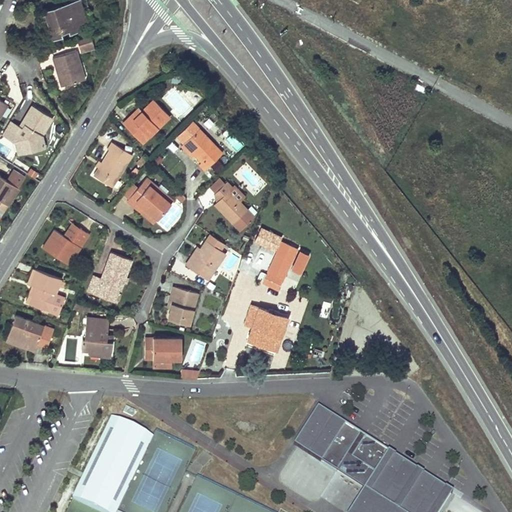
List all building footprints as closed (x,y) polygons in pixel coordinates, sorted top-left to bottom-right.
[(79,0),(73,0),(42,10),(51,38),(61,36),(60,32),(67,30),(68,33),(78,31),(78,26),(87,23),(79,0)] [(91,38),(77,42),(80,50),(94,45),(91,38)] [(60,71),(65,85),(84,79),(75,51),(51,58),(56,73),(60,71)] [(56,73),(60,86),(65,85),(60,71),(56,73)] [(146,135),(167,115),(151,98),(139,110),(132,117),(128,114),(121,121),(136,137),(142,130),(146,135)] [(53,118),(33,106),(19,126),(10,121),(0,135),(11,141),(17,140),(17,143),(22,144),(24,153),(44,149),(41,135),(53,118)] [(132,117),(139,110),(136,107),(128,114),(132,117)] [(220,151),(197,127),(182,142),(192,153),(199,160),(197,162),(203,168),(220,151)] [(140,141),(146,135),(142,130),(136,137),(140,141)] [(17,140),(11,141),(13,150),(19,154),(24,153),(22,144),(17,143),(17,140)] [(96,166),(92,174),(110,185),(130,152),(109,140),(105,147),(107,149),(100,160),(96,166)] [(192,153),(182,142),(179,144),(189,155),(192,153)] [(156,185),(144,175),(135,186),(127,196),(125,198),(134,206),(138,201),(157,216),(169,201),(160,194),(166,188),(158,182),(156,185)] [(18,188),(0,176),(0,200),(7,205),(18,188)] [(212,203),(237,228),(246,219),(247,216),(241,210),(245,207),(237,199),(243,193),(233,182),(230,186),(224,179),(213,190),(219,196),(215,200),(212,203)] [(129,181),(121,191),(127,196),(135,186),(129,181)] [(157,216),(138,201),(134,206),(152,221),(157,216)] [(246,219),(252,214),(245,207),(241,210),(247,216),(246,219)] [(69,239),(77,226),(69,221),(60,233),(69,239)] [(60,233),(53,228),(41,246),(68,263),(87,232),(77,226),(69,239),(60,233)] [(206,277),(223,251),(204,238),(198,246),(191,258),(188,255),(183,263),(206,277)] [(277,290),(298,248),(281,240),(260,282),(277,290)] [(191,258),(198,246),(195,244),(188,255),(191,258)] [(123,274),(130,257),(109,250),(99,276),(92,274),(86,290),(94,292),(95,289),(116,297),(117,297),(120,290),(117,289),(121,280),(123,274)] [(28,302),(47,309),(57,312),(63,295),(54,291),(59,277),(34,267),(28,282),(32,284),(35,285),(31,294),(28,302)] [(186,322),(195,291),(172,284),(169,294),(172,294),(169,306),(166,316),(186,322)] [(116,297),(95,289),(94,292),(115,300),(116,297)] [(251,305),(244,324),(251,326),(249,333),(252,334),(251,337),(277,347),(287,317),(251,305)] [(46,343),(52,327),(14,313),(6,333),(17,337),(27,341),(25,345),(25,346),(33,349),(35,343),(36,339),(46,343)] [(105,332),(107,317),(85,315),(83,336),(81,336),(80,348),(87,348),(89,353),(96,353),(99,351),(99,348),(109,349),(110,339),(105,338),(105,332)] [(158,335),(143,335),(143,357),(153,356),(172,356),(180,356),(179,334),(165,334),(165,332),(158,332),(158,335)] [(252,334),(249,333),(247,339),(276,349),(277,347),(251,337),(252,334)] [(153,367),(172,366),(172,356),(153,356),(153,367)] [(197,378),(199,370),(181,368),(180,376),(197,378)] [(121,412),(132,417),(134,411),(124,406),(121,412)] [(316,406),(292,444),(335,471),(338,466),(366,484),(363,488),(347,511),(438,511),(451,492),(316,406)] [(71,498),(100,511),(114,511),(116,511),(151,437),(111,418),(71,498)] [(338,466),(335,471),(363,488),(366,484),(338,466)]
